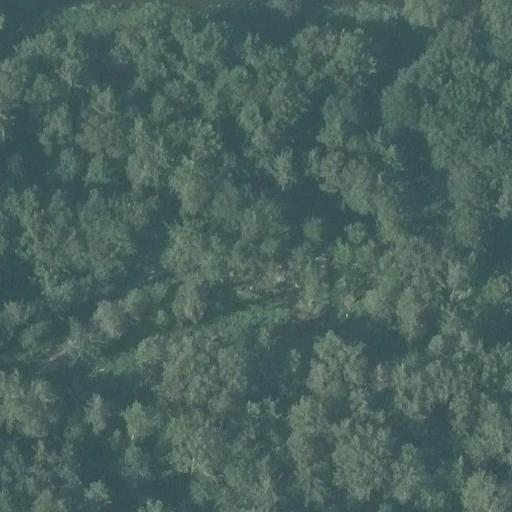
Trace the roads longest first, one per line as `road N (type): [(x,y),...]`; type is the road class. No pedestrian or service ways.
road 1 (track): [(0,408),(192,237),(466,29)]
road 2 (track): [(511,29),(0,50)]
road 3 (track): [(0,239),(496,276)]
road 4 (track): [(469,0),(496,276)]
